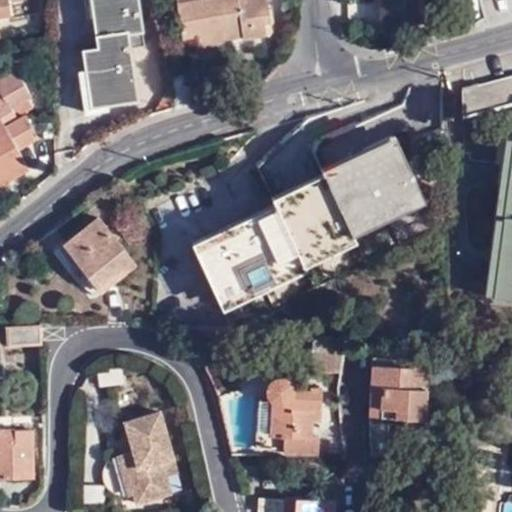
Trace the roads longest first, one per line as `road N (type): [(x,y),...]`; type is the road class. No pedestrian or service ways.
road 1 (residential): [(210,511),(169,360),(142,335),(86,337),(40,365),(35,511)]
road 2 (tertiary): [(0,241),(118,150),(327,85)]
road 3 (tertiary): [(327,85),(511,34)]
road 4 (residential): [(321,511),(327,382)]
